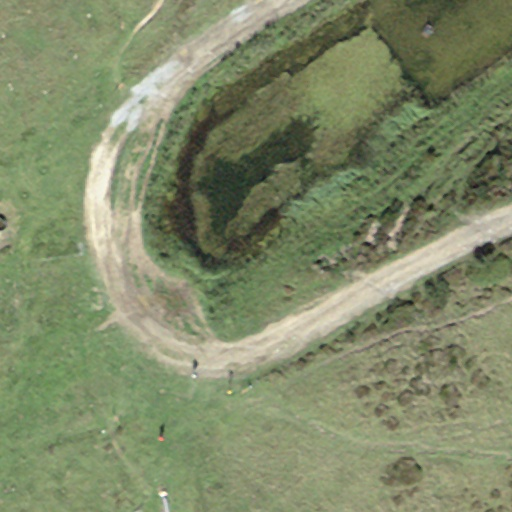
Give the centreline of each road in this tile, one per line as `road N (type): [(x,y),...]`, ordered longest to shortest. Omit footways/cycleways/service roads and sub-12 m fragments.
road 1 (track): [(213,361),(302,332),(511,222)]
road 2 (track): [(146,95),(106,173),(103,236),(123,289),(155,338),(180,355),(213,361)]
road 3 (track): [(276,0),(146,95)]
